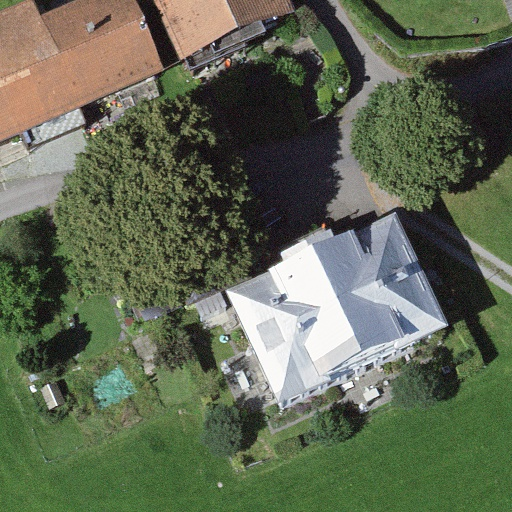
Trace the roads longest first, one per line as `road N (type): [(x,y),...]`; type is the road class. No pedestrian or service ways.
road 1 (residential): [(400,96),(329,162),(44,200),(0,218)]
road 2 (track): [(329,162),(511,283)]
